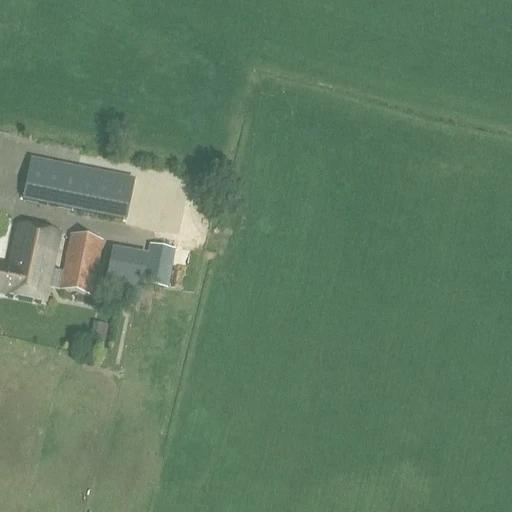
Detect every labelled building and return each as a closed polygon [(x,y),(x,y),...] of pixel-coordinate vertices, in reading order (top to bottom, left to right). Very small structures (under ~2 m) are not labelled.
[(68,143),(90,0),(49,0),(27,137),(68,143)] [(150,36),(147,105),(174,106),(177,37),(150,36)] [(32,161),(24,200),(73,211),(126,221),(134,179),(79,170),(32,161)] [(62,235),(18,225),(9,266),(0,264),(0,295),(46,304),(62,235)] [(60,291),(93,297),(104,243),(71,236),(60,291)] [(112,252),(103,295),(139,302),(142,286),(166,290),(174,251),(150,246),(148,259),(112,252)]
